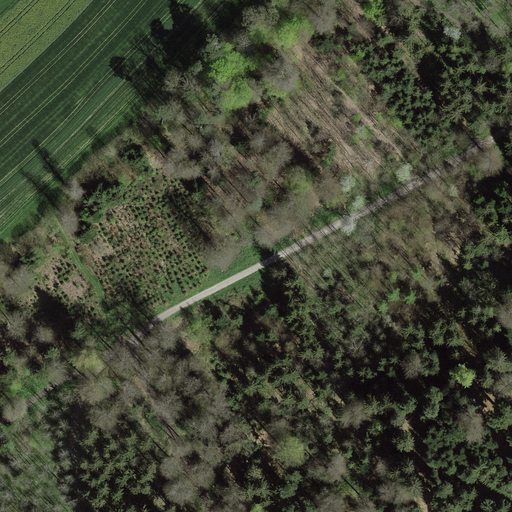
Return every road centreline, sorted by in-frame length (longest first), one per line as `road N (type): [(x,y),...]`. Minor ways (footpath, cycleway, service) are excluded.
road 1 (track): [(511,125),(442,171),(124,339)]
road 2 (track): [(213,511),(124,339)]
road 3 (track): [(95,357),(76,395),(72,433),(79,511)]
road 4 (track): [(124,339),(0,418)]
